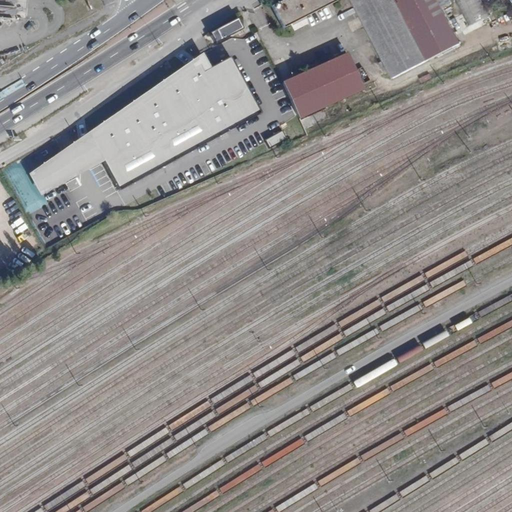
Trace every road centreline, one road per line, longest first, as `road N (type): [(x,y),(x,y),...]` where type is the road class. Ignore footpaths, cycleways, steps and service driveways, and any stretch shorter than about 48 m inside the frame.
road 1 (unclassified): [(0,157),(246,0)]
road 2 (unknown): [(60,119),(96,190),(111,200),(270,118)]
road 3 (primary): [(0,131),(196,0)]
road 4 (primary): [(123,16),(0,101)]
